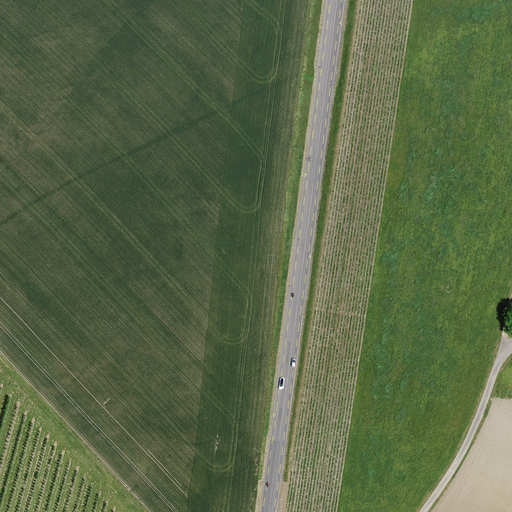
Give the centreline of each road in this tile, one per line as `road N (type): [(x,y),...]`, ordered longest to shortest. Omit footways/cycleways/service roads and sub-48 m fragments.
road 1 (tertiary): [(336,0),(269,511)]
road 2 (track): [(506,349),(460,457),(424,511)]
